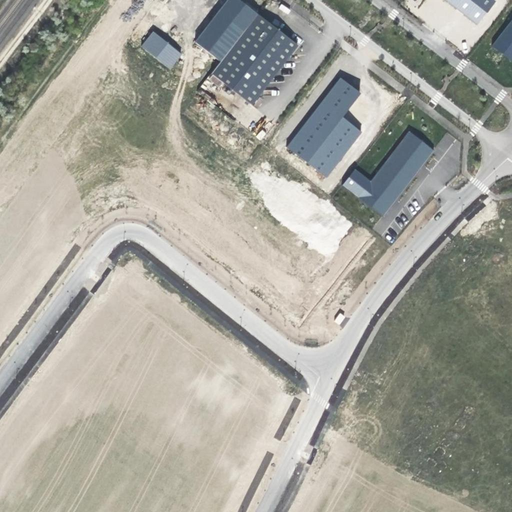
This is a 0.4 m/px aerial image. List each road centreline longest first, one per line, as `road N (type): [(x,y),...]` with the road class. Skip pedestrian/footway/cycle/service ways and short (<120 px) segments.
road 1 (unclassified): [(326,377),(140,234),(115,233),(91,261)]
road 2 (unclassified): [(326,377),(352,328),(404,264),(510,153)]
road 3 (unclassified): [(312,0),(510,153)]
road 4 (unclassified): [(511,107),(375,0)]
road 5 (unclassified): [(91,261),(0,382)]
road 6 (unclassified): [(260,511),(326,377)]
